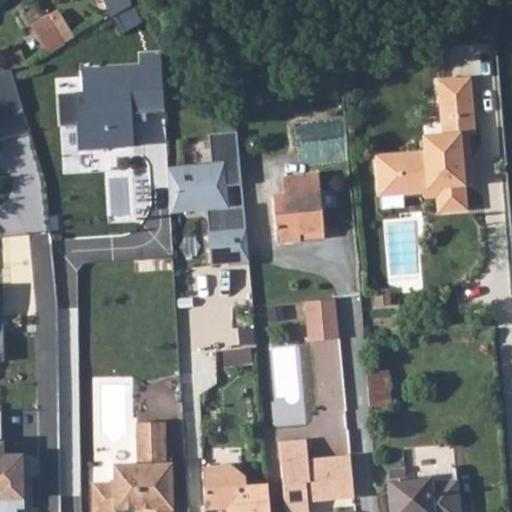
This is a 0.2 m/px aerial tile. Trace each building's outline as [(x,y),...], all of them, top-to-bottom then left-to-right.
[(56,7),(46,14),(63,42),(71,36),(56,7)] [(26,24),(46,52),(63,42),(46,14),(26,24)] [(54,92),(57,145),(76,149),(131,147),(129,113),(160,107),(156,58),(79,67),(77,93),(54,92)] [(0,70),(0,117),(22,113),(12,70),(0,70)] [(424,147),(418,147),(422,191),(436,190),(436,206),(463,204),(460,178),(458,155),(467,154),(464,129),(472,129),(470,98),(467,75),(438,77),(440,111),(452,110),(454,130),(442,131),(423,132),(424,147)] [(452,110),(440,111),(442,131),(454,130),(452,110)] [(203,133),(208,164),(222,163),(224,184),(239,185),(235,132),(203,133)] [(418,147),(375,151),(377,173),(396,172),(396,179),(419,178),(419,187),(419,191),(422,191),(418,147)] [(201,212),(227,210),(224,184),(222,163),(208,164),(163,170),(169,215),(201,212)] [(396,172),(377,173),(378,189),(419,187),(419,178),(396,179),(396,172)] [(272,195),(276,244),(299,242),(298,235),(322,233),(317,174),(281,177),(282,194),(272,195)] [(201,212),(208,266),(245,263),(241,208),(227,210),(201,212)] [(370,289),(372,309),(391,309),(390,288),(370,289)] [(333,299),(303,302),(308,342),(337,340),(333,299)] [(361,371),(365,408),(390,406),(388,369),(361,371)] [(117,507),(140,506),(151,506),(150,511),(172,511),(171,461),(165,461),(163,419),(136,420),(138,460),(115,460),(115,481),(93,481),(94,511),(117,511),(117,507)] [(310,511),(311,508),(310,500),(352,497),(348,455),(306,459),(304,439),(277,442),(283,511),(310,511)] [(0,511),(18,511),(18,457),(0,456),(0,511)] [(269,511),(267,485),(246,486),(245,476),(231,465),(222,474),(212,466),(201,467),(205,510),(227,509),(229,511),(269,511)] [(408,466),(388,467),(392,511),(460,511),(458,470),(454,466),(442,466),(437,470),(438,477),(409,479),(408,466)] [(352,497),(310,500),(311,508),(352,505),(352,497)]
